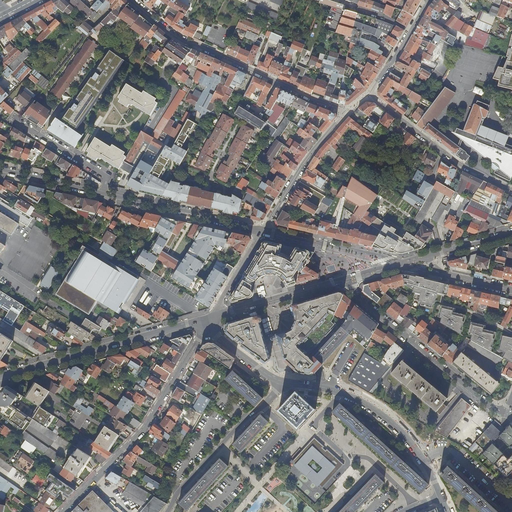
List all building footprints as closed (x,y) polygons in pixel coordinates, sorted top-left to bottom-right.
[(90,16),(95,11),(91,8),(90,10),(85,6),(83,0),(71,0),(68,4),(64,0),(53,0),(52,1),(54,3),(56,6),(59,9),(67,16),(76,7),(89,18),(90,16)] [(89,34),(98,41),(116,22),(116,21),(119,16),(121,12),(118,9),(117,8),(119,5),(120,6),(121,5),(125,8),(128,4),(128,3),(124,0),(116,0),(114,2),(112,5),(110,8),(114,10),(105,20),(97,27),(89,34)] [(92,7),(97,11),(100,8),(103,3),(99,0),(97,0),(97,1),(98,1),(92,7)] [(109,3),(112,5),(114,2),(116,0),(106,0),(103,3),(100,8),(103,11),(109,3)] [(158,0),(159,1),(160,0),(162,1),(168,5),(171,0),(146,0),(144,4),(151,9),(152,8),(153,8),(153,7),(156,0),(158,0)] [(171,0),(168,5),(179,12),(175,19),(170,16),(169,15),(168,15),(164,20),(171,25),(174,21),(179,23),(181,20),(184,15),(185,16),(187,12),(190,8),(185,5),(177,0),(171,0)] [(224,0),(214,23),(235,32),(237,27),(241,19),(245,8),(248,2),(248,0),(224,0)] [(327,0),(313,0),(313,1),(318,3),(345,11),(345,10),(348,11),(349,7),(327,0)] [(358,5),(371,10),(372,8),(380,11),(384,14),(384,13),(386,7),(378,4),(367,0),(346,0),(358,4),(358,5)] [(407,0),(402,10),(402,11),(412,16),(415,11),(421,1),(418,0),(407,0)] [(445,11),(448,12),(451,8),(449,7),(442,3),(442,2),(439,0),(434,0),(434,1),(429,7),(438,14),(444,7),(447,9),(445,11)] [(466,0),(465,0),(450,0),(449,2),(451,3),(449,7),(451,8),(456,12),(466,0)] [(55,12),(59,9),(56,6),(54,3),(52,1),(51,1),(43,5),(49,14),(54,11),(55,12)] [(279,15),(248,2),(245,8),(266,17),(276,21),(279,15)] [(119,16),(127,23),(135,13),(134,12),(135,10),(128,4),(125,8),(121,12),(119,16)] [(49,14),(43,5),(38,8),(34,10),(37,16),(40,20),(37,24),(39,27),(40,26),(45,32),(48,28),(52,32),(60,24),(56,20),(55,20),(52,17),(50,15),(49,14)] [(179,12),(168,5),(167,7),(173,11),(170,16),(175,19),(179,12)] [(391,17),(394,8),(387,5),(386,7),(384,13),(391,17)] [(509,8),(506,7),(505,6),(501,5),(500,10),(497,17),(504,19),(509,8)] [(102,17),(105,20),(114,10),(110,8),(110,7),(102,17)] [(445,39),(448,32),(443,29),(444,29),(434,23),(429,21),(431,18),(434,19),(438,14),(429,7),(419,25),(441,37),(445,39)] [(456,12),(451,8),(448,12),(453,15),(453,16),(461,21),(464,17),(456,12)] [(500,10),(497,9),(496,10),(491,8),(489,14),(496,16),(497,17),(500,10)] [(37,24),(40,20),(37,16),(34,10),(21,17),(25,22),(29,20),(31,22),(32,22),(33,22),(35,22),(37,24)] [(371,50),(381,55),(383,53),(378,50),(380,47),(374,43),(361,38),(363,31),(372,34),(379,38),(382,33),(389,37),(391,38),(393,35),(391,34),(396,26),(395,27),(383,22),(348,11),(345,10),(345,11),(335,34),(347,37),(351,38),(351,41),(350,43),(359,46),(360,46),(371,50)] [(399,16),(396,21),(406,27),(412,16),(402,11),(399,16)] [(488,34),(496,16),(489,14),(481,11),(474,28),(488,34)] [(128,26),(135,31),(137,29),(142,24),(145,20),(135,13),(127,23),(129,25),(128,26)] [(453,16),(445,25),(450,27),(451,27),(461,33),(464,35),(468,37),(470,34),(472,35),(474,36),(469,46),(483,50),(486,41),(489,34),(488,34),(474,28),(473,28),(465,24),(461,21),(453,16)] [(24,26),(28,30),(31,27),(28,24),(26,26),(25,25),(27,23),(25,22),(21,17),(11,23),(14,27),(18,33),(24,26)] [(89,20),(88,19),(81,27),(89,34),(97,27),(95,26),(92,29),(90,27),(86,24),(87,23),(89,20)] [(244,30),(241,38),(244,39),(245,37),(248,31),(258,36),(262,26),(260,25),(260,26),(241,19),(237,27),(244,30)] [(137,29),(135,31),(145,39),(145,38),(147,36),(153,28),(155,25),(149,20),(147,22),(145,20),(142,24),(137,29)] [(184,21),(181,20),(179,23),(174,21),(171,25),(172,26),(182,32),(184,28),(185,27),(185,26),(183,24),(184,23),(183,22),(184,21)] [(10,41),(18,33),(14,27),(11,23),(10,23),(3,27),(6,32),(7,33),(8,35),(10,41)] [(189,29),(185,27),(184,28),(182,32),(198,40),(200,36),(195,34),(196,32),(199,33),(201,29),(199,28),(198,28),(191,24),(189,29)] [(74,29),(76,31),(86,39),(89,34),(81,27),(78,25),(74,29)] [(147,36),(151,39),(159,29),(156,27),(155,25),(153,28),(147,36)] [(441,37),(419,25),(413,35),(415,37),(422,39),(436,46),(441,39),(444,41),(445,39),(441,37)] [(391,38),(397,42),(402,35),(404,31),(396,26),(391,34),(393,35),(391,38)] [(36,40),(40,44),(52,32),(48,28),(45,32),(42,34),(36,40)] [(32,75),(39,82),(46,88),(49,84),(38,74),(76,31),(74,29),(74,30),(72,32),(34,75),(32,73),(30,74),(32,75)] [(162,43),(166,46),(167,45),(170,41),(163,36),(165,34),(159,29),(151,39),(154,41),(155,38),(158,40),(160,38),(161,39),(163,41),(162,43)] [(245,37),(255,42),(256,40),(258,36),(248,31),(245,37)] [(445,39),(444,41),(452,46),(454,42),(457,37),(448,32),(445,39)] [(464,35),(461,33),(457,37),(454,42),(462,44),(467,39),(463,37),(464,35)] [(273,35),(271,34),(268,40),(279,44),(281,39),(281,38),(273,35)] [(472,35),(470,34),(468,37),(467,39),(462,44),(465,45),(469,46),(474,36),(472,35)] [(494,36),(489,34),(486,41),(483,50),(491,52),(493,48),(490,47),(494,36)] [(413,35),(404,51),(411,54),(418,58),(423,61),(424,58),(429,61),(432,57),(430,56),(436,46),(422,39),(415,37),(413,35)] [(511,35),(511,36),(506,56),(508,57),(503,67),(503,68),(497,67),(492,79),(499,80),(498,81),(500,82),(499,87),(511,89),(511,35)] [(385,39),(384,41),(394,47),(397,42),(391,38),(389,37),(387,40),(385,39)] [(162,52),(168,56),(176,41),(172,39),(170,42),(170,41),(167,45),(163,50),(162,52)] [(51,93),(61,99),(62,97),(62,96),(64,95),(67,91),(66,90),(68,89),(71,85),(70,84),(72,83),(75,79),(75,78),(76,78),(79,73),(79,72),(81,71),(83,67),(83,66),(84,66),(87,62),(87,60),(89,60),(91,56),(91,54),(93,54),(96,50),(95,48),(97,48),(98,46),(101,47),(102,46),(94,41),(93,42),(90,40),(88,43),(87,42),(83,48),(83,49),(79,55),(78,54),(74,60),(75,61),(71,66),(70,66),(66,72),(67,72),(63,78),(62,78),(58,84),(55,90),(54,89),(51,93)] [(146,50),(149,45),(148,44),(145,41),(144,40),(143,40),(140,45),(144,49),(143,50),(145,51),(146,50)] [(253,63),(262,42),(256,40),(255,42),(251,51),(246,63),(253,66),(254,66),(253,66),(254,64),(253,63)] [(181,53),(187,47),(176,41),(168,56),(175,61),(181,53)] [(290,48),(294,50),(301,52),(302,48),(304,45),(301,44),(293,41),(290,48)] [(6,49),(5,50),(7,52),(8,55),(5,58),(10,64),(12,62),(12,63),(13,62),(12,62),(15,58),(16,59),(16,58),(18,55),(19,56),(19,55),(22,52),(12,43),(6,49)] [(240,47),(230,43),(225,53),(235,58),(240,47)] [(357,50),(359,46),(350,43),(347,57),(352,60),(353,59),(357,50)] [(282,45),(279,44),(276,52),(267,73),(278,78),(283,66),(279,64),(280,62),(276,60),(280,50),(282,51),(283,49),(281,48),(282,45)] [(153,50),(152,52),(156,55),(159,51),(161,53),(162,52),(163,50),(161,48),(160,49),(156,45),(155,46),(154,45),(151,49),(153,50)] [(359,46),(357,50),(368,55),(367,57),(373,60),(372,61),(375,62),(376,63),(374,66),(373,65),(373,66),(380,70),(387,59),(381,55),(371,50),(360,46),(359,46)] [(169,74),(172,75),(178,68),(179,68),(179,67),(184,60),(186,57),(192,49),(190,48),(187,47),(181,53),(175,61),(173,64),(174,65),(170,71),(169,74)] [(241,47),(240,47),(235,58),(246,63),(251,51),(250,51),(249,52),(240,48),(241,47)] [(299,56),(310,60),(312,56),(313,53),(302,48),(301,52),(299,56)] [(26,49),(22,53),(23,53),(11,65),(10,64),(7,67),(8,68),(13,72),(29,56),(31,53),(26,49)] [(191,58),(193,58),(197,51),(192,49),(186,57),(184,60),(179,67),(184,69),(185,70),(191,61),(190,60),(191,58)] [(373,65),(375,62),(372,61),(373,60),(367,57),(368,55),(357,50),(353,59),(361,63),(361,62),(362,61),(364,61),(365,62),(367,62),(368,62),(373,65)] [(74,131),(123,60),(110,51),(100,66),(95,63),(93,66),(102,72),(100,75),(99,74),(96,79),(95,78),(81,99),(76,96),(74,99),(77,101),(72,108),(71,108),(62,121),(61,120),(57,125),(60,127),(58,130),(55,128),(53,132),(55,135),(75,148),(84,134),(81,132),(79,134),(74,131)] [(161,53),(159,51),(156,55),(152,52),(149,57),(146,62),(152,66),(155,62),(155,61),(161,53)] [(193,58),(197,60),(198,59),(201,53),(199,53),(197,51),(193,58)] [(264,63),(260,62),(257,68),(267,73),(276,52),(273,51),(271,56),(267,54),(264,63)] [(419,67),(421,65),(416,62),(409,58),(410,56),(411,54),(404,51),(403,53),(397,62),(416,72),(420,74),(421,75),(427,78),(428,79),(431,74),(419,67)] [(201,60),(200,62),(206,65),(207,63),(211,65),(214,59),(214,58),(201,53),(198,59),(200,60),(201,60)] [(289,69),(289,68),(287,67),(288,65),(292,55),(288,53),(286,59),(284,62),(283,66),(278,78),(289,83),(292,74),(288,72),(289,69)] [(310,64),(319,68),(325,55),(320,53),(318,59),(312,56),(310,60),(309,61),(306,69),(308,70),(310,64)] [(326,56),(320,72),(331,75),(336,59),(337,55),(329,53),(328,56),(326,56)] [(37,64),(29,56),(13,72),(11,74),(17,80),(20,83),(29,73),(37,64)] [(310,60),(299,56),(297,62),(295,67),(301,70),(297,78),(302,80),(304,76),(306,69),(309,61),(310,60)] [(343,61),(336,59),(331,75),(328,84),(325,96),(324,99),(337,103),(338,97),(334,96),(335,94),(333,94),(338,75),(343,77),(343,76),(345,66),(347,57),(344,56),(343,61)] [(360,66),(361,67),(362,65),(360,64),(352,60),(347,57),(345,66),(350,68),(351,63),(352,64),(358,66),(359,67),(360,66)] [(3,60),(2,60),(3,62),(7,67),(10,64),(5,58),(3,60)] [(218,68),(223,71),(226,64),(220,61),(214,59),(211,65),(210,67),(214,69),(217,71),(218,68)] [(210,67),(206,65),(200,62),(199,61),(197,60),(194,66),(209,73),(212,74),(214,69),(210,67)] [(368,62),(365,67),(366,67),(377,74),(380,70),(373,66),(373,65),(368,62)] [(406,88),(416,72),(397,62),(396,64),(395,66),(406,73),(402,80),(390,73),(387,78),(406,88)] [(223,86),(219,84),(213,95),(206,108),(210,112),(216,107),(222,101),(221,101),(238,70),(226,64),(223,71),(227,72),(226,74),(229,75),(227,80),(224,86),(223,86)] [(349,73),(352,69),(351,69),(350,68),(345,66),(343,76),(343,77),(348,78),(350,74),(349,73)] [(172,75),(179,80),(183,72),(182,71),(184,69),(179,67),(179,68),(178,68),(172,75)] [(301,70),(295,67),(293,72),(292,74),(289,83),(299,88),(302,80),(297,78),(301,70)] [(366,67),(365,69),(362,73),(362,74),(362,75),(367,78),(368,76),(374,79),(377,74),(366,67)] [(3,73),(7,78),(11,74),(13,72),(8,68),(3,73)] [(204,91),(213,95),(219,84),(221,77),(223,71),(218,68),(217,71),(214,69),(212,74),(211,77),(206,86),(205,89),(204,91)] [(349,73),(350,74),(355,78),(356,79),(357,80),(359,78),(361,74),(362,75),(362,74),(362,73),(358,71),(354,70),(352,69),(349,73)] [(241,86),(247,74),(244,73),(239,70),(238,70),(221,101),(222,101),(226,103),(235,85),(238,87),(239,85),(241,86)] [(198,82),(204,73),(199,71),(194,80),(198,82)] [(221,77),(227,80),(229,75),(226,74),(227,72),(223,71),(221,77)] [(179,80),(184,83),(186,78),(188,75),(184,72),(183,72),(179,80)] [(211,77),(207,75),(204,73),(198,82),(199,82),(206,86),(211,77)] [(361,74),(359,78),(361,79),(359,82),(367,89),(374,79),(368,76),(367,78),(362,75),(361,74)] [(39,82),(32,75),(29,78),(36,85),(39,82)] [(334,96),(338,97),(343,77),(338,75),(333,94),(335,94),(334,96)] [(316,81),(304,76),(302,80),(299,88),(311,94),(312,91),(316,81)] [(344,90),(343,83),(343,77),(343,76),(343,77),(338,97),(337,103),(344,105),(346,97),(344,90)] [(224,86),(227,80),(221,77),(219,84),(223,86),(224,86)] [(256,88),(262,91),(267,83),(264,82),(253,77),(244,96),(256,102),(259,97),(254,94),(253,94),(256,89),(256,88)] [(354,80),(352,80),(348,78),(343,77),(343,83),(344,90),(352,94),(353,93),(356,90),(350,84),(354,80)] [(192,81),(186,78),(184,83),(189,86),(192,81)] [(353,93),(352,94),(348,98),(346,97),(344,105),(348,104),(367,89),(359,82),(357,80),(356,79),(355,78),(352,80),(354,80),(350,84),(356,90),(353,93)] [(396,91),(417,103),(418,102),(419,102),(422,98),(410,91),(409,90),(406,88),(387,78),(377,92),(378,96),(383,99),(382,100),(391,106),(394,102),(406,111),(408,108),(392,97),(391,96),(393,91),(395,93),(396,91)] [(328,84),(317,80),(316,81),(312,91),(325,96),(328,84)] [(46,88),(39,82),(36,85),(43,91),(46,88)] [(262,91),(259,97),(256,102),(257,103),(256,105),(260,107),(261,105),(272,86),(269,84),(267,83),(262,91)] [(118,98),(120,100),(129,86),(126,85),(118,98)] [(483,87),(477,85),(474,90),(480,93),(483,87)] [(132,105),(150,116),(152,113),(157,104),(155,102),(156,102),(156,103),(157,101),(156,100),(157,100),(143,92),(142,94),(129,86),(120,100),(119,103),(127,108),(129,105),(131,106),(132,105)] [(9,95),(0,87),(0,102),(2,103),(9,95)] [(486,96),(489,90),(483,87),(480,93),(486,96)] [(256,88),(256,89),(257,89),(254,94),(259,97),(262,91),(256,88)] [(272,109),(282,90),(277,88),(265,108),(268,110),(266,113),(270,116),(274,110),(272,109)] [(455,93),(445,88),(440,95),(433,104),(430,108),(426,113),(418,124),(417,125),(419,128),(422,130),(424,132),(429,136),(438,142),(453,154),(461,160),(462,159),(465,161),(469,156),(468,155),(468,154),(461,149),(459,147),(429,124),(434,117),(435,118),(437,118),(437,117),(455,93)] [(184,92),(180,89),(175,98),(181,101),(186,93),(184,92)] [(286,104),(291,107),(291,106),(296,97),(292,95),(284,92),(282,90),(272,109),(274,110),(270,116),(268,120),(274,124),(284,109),(284,108),(282,107),(277,105),(280,101),(281,102),(281,103),(282,104),(283,102),(284,103),(286,104)] [(352,94),(344,90),(346,97),(348,98),(352,94)] [(33,99),(23,91),(16,98),(27,107),(27,106),(32,99),(33,99)] [(207,115),(208,113),(210,112),(206,108),(213,95),(204,91),(203,91),(200,97),(199,98),(196,104),(195,106),(194,108),(207,115)] [(199,98),(193,95),(189,93),(185,100),(189,102),(195,106),(196,104),(199,98)] [(291,106),(298,109),(303,100),(299,99),(296,97),(291,106)] [(154,138),(157,140),(162,132),(170,119),(172,115),(181,101),(175,98),(151,137),(154,138)] [(419,102),(430,108),(433,104),(422,98),(419,102)] [(34,103),(35,101),(32,99),(27,106),(30,108),(34,103)] [(511,146),(501,141),(504,134),(482,125),(486,116),(487,116),(488,112),(489,109),(488,109),(490,104),(478,99),(477,102),(476,102),(465,130),(465,131),(466,132),(463,140),(464,141),(465,142),(466,144),(467,145),(469,146),(471,147),(491,162),(491,168),(494,170),(494,173),(510,181),(511,176),(511,146)] [(298,109),(304,112),(305,111),(309,103),(307,102),(305,101),(303,100),(298,109)] [(14,110),(4,102),(1,105),(4,107),(3,108),(6,110),(8,112),(11,114),(14,110)] [(30,108),(26,113),(30,116),(44,126),(50,117),(47,116),(51,111),(38,102),(36,105),(34,103),(30,108)] [(376,110),(382,115),(384,113),(384,111),(374,103),(366,102),(362,105),(358,109),(365,114),(370,117),(372,115),(370,114),(373,110),(374,112),(376,110)] [(394,102),(391,106),(399,112),(403,115),(406,111),(394,102)] [(310,117),(307,122),(309,123),(320,108),(316,106),(314,105),(309,103),(305,111),(310,113),(309,116),(310,117)] [(245,108),(239,105),(238,107),(266,123),(267,122),(261,118),(262,116),(259,114),(258,116),(248,110),(249,108),(246,106),(245,108)] [(298,109),(291,106),(291,107),(285,117),(288,119),(289,119),(292,121),(298,109)] [(266,123),(238,107),(234,114),(237,116),(240,118),(242,119),(245,121),(261,131),(266,123)] [(415,121),(418,124),(426,113),(418,107),(412,116),(415,119),(414,120),(415,120),(415,121)] [(318,130),(323,133),(324,132),(336,117),(335,114),(327,110),(320,108),(309,123),(314,126),(315,124),(314,123),(318,116),(324,118),(323,119),(325,121),(318,130)] [(376,110),(374,112),(373,113),(372,115),(370,117),(373,119),(378,121),(379,119),(382,115),(376,110)] [(394,119),(384,111),(384,113),(382,115),(379,119),(378,121),(379,122),(400,137),(404,129),(399,125),(395,130),(389,126),(394,119)] [(234,120),(224,114),(210,140),(209,139),(201,152),(202,153),(195,166),(204,171),(205,167),(207,168),(208,169),(212,162),(211,161),(212,158),(214,155),(213,154),(212,153),(215,147),(216,148),(218,149),(220,145),(221,142),(222,143),(226,136),(225,135),(228,129),(229,130),(233,123),(232,123),(234,120)] [(278,141),(290,121),(288,120),(288,119),(285,117),(278,127),(271,137),(277,140),(278,141)] [(354,131),(362,136),(367,131),(358,124),(349,117),(336,132),(341,136),(345,132),(348,128),(348,130),(352,133),(354,131)] [(49,129),(53,132),(55,128),(58,130),(60,127),(57,125),(61,120),(57,118),(49,129)] [(194,118),(192,122),(200,127),(202,122),(194,118)] [(306,128),(309,123),(307,122),(304,119),(302,118),(299,123),(306,128)] [(373,132),(379,123),(373,120),(369,118),(364,126),(373,132)] [(162,132),(177,140),(184,127),(178,124),(175,130),(172,128),(175,122),(170,119),(162,132)] [(192,122),(187,120),(187,122),(199,128),(200,127),(192,122)] [(269,136),(271,137),(278,127),(274,124),(268,120),(267,122),(266,123),(261,131),(269,136)] [(171,149),(185,156),(196,136),(199,128),(187,122),(185,124),(184,127),(177,140),(171,149)] [(312,136),(317,129),(314,126),(309,123),(306,128),(299,123),(297,126),(300,128),(312,136)] [(218,179),(226,183),(233,170),(234,170),(241,157),(240,157),(254,131),(245,126),(243,129),(242,128),(238,135),(239,135),(236,141),(235,141),(231,148),(232,148),(230,151),(228,155),(230,156),(231,156),(227,162),(226,162),(225,161),(223,164),(221,167),(220,167),(217,173),(219,175),(220,175),(218,179)] [(17,138),(25,142),(27,136),(14,128),(11,134),(14,136),(14,138),(16,139),(17,138)] [(304,139),(300,145),(308,151),(309,150),(317,140),(315,139),(314,138),(312,136),(300,128),(297,133),(304,139)] [(349,141),(348,143),(350,145),(351,144),(352,145),(351,146),(353,148),(362,136),(354,131),(352,133),(348,130),(348,128),(345,132),(341,136),(344,139),(346,137),(349,141)] [(463,140),(466,132),(457,128),(455,134),(462,140),(463,140)] [(415,138),(404,129),(400,137),(392,147),(402,155),(415,138)] [(120,168),(133,175),(138,167),(140,162),(141,161),(147,149),(151,144),(152,141),(154,138),(151,137),(141,130),(126,157),(122,164),(120,168)] [(376,137),(367,131),(362,136),(369,142),(371,143),(374,138),(375,139),(376,137)] [(336,150),(338,148),(335,145),(337,142),(338,142),(339,141),(338,140),(341,136),(336,132),(333,136),(326,142),(331,146),(336,150)] [(344,141),(345,140),(344,139),(341,136),(338,140),(339,141),(338,142),(339,143),(340,145),(338,148),(336,150),(337,151),(340,153),(345,147),(347,145),(344,141)] [(362,136),(353,148),(354,149),(358,153),(364,143),(367,145),(369,142),(362,136)] [(87,151),(87,152),(89,148),(96,138),(95,138),(87,151)] [(101,158),(119,169),(120,168),(122,164),(126,157),(123,155),(124,155),(125,154),(125,153),(112,145),(110,147),(96,138),(89,148),(87,152),(89,153),(88,156),(96,161),(98,158),(100,160),(101,158)] [(157,155),(163,144),(159,141),(159,142),(157,140),(154,138),(152,141),(151,144),(147,149),(157,155)] [(289,139),(285,146),(286,147),(288,148),(289,150),(295,142),(291,139),(290,140),(289,139)] [(264,152),(260,159),(269,165),(272,168),(287,178),(292,169),(289,167),(289,166),(281,157),(280,155),(277,152),(282,144),(278,141),(277,140),(269,151),(267,154),(264,152)] [(347,145),(345,147),(352,153),(354,149),(353,148),(351,146),(350,145),(348,143),(345,140),(344,141),(347,145)] [(45,147),(38,143),(36,141),(32,151),(28,159),(33,161),(39,152),(41,153),(44,149),(45,147)] [(284,155),(281,157),(289,166),(289,167),(292,169),(294,170),(308,151),(300,145),(295,142),(289,150),(294,154),(293,156),(295,157),(290,162),(284,155)] [(325,153),(331,146),(326,142),(320,150),(315,156),(320,160),(325,153)] [(20,158),(21,154),(23,149),(25,144),(23,143),(21,149),(16,147),(15,151),(12,150),(10,155),(16,157),(19,159),(20,158)] [(277,152),(280,155),(282,153),(286,147),(285,146),(282,144),(277,152)] [(140,190),(162,198),(163,197),(171,181),(185,156),(171,149),(166,146),(153,168),(140,190)] [(52,162),(57,154),(45,147),(44,149),(46,150),(43,156),(52,162)] [(25,150),(23,149),(21,154),(23,155),(22,158),(28,160),(28,159),(32,151),(30,150),(26,149),(25,150)] [(430,153),(428,156),(426,155),(424,159),(426,160),(426,161),(425,162),(433,166),(438,157),(436,157),(430,153)] [(72,166),(73,165),(61,157),(60,156),(55,164),(66,171),(67,171),(68,172),(71,166),(72,166)] [(314,169),(320,160),(315,156),(310,164),(307,170),(325,181),(329,183),(340,190),(342,188),(327,178),(328,178),(314,169)] [(337,172),(345,161),(340,157),(339,157),(331,168),(337,172)] [(127,185),(139,193),(140,190),(153,168),(141,161),(140,162),(138,167),(133,175),(127,185)] [(352,164),(362,171),(363,168),(354,161),(352,164)] [(440,173),(447,176),(450,168),(442,162),(437,172),(437,173),(439,175),(440,173)] [(73,165),(67,176),(73,177),(77,178),(82,171),(73,165)] [(452,181),(457,169),(451,165),(450,168),(447,176),(444,186),(448,189),(451,181),(452,181)] [(266,182),(265,183),(279,192),(280,190),(287,178),(272,168),(272,169),(270,171),(275,175),(276,173),(279,174),(278,176),(273,182),(269,180),(267,183),(266,182)] [(264,179),(248,169),(246,171),(263,182),(264,179)] [(326,189),(337,196),(340,190),(329,183),(325,181),(307,170),(302,178),(325,191),(326,189)] [(411,196),(423,174),(417,170),(402,198),(419,210),(436,181),(432,179),(429,183),(428,182),(418,201),(411,196)] [(474,195),(476,193),(480,187),(483,182),(462,172),(455,193),(457,194),(464,197),(470,201),(471,200),(474,195)] [(88,175),(85,180),(94,182),(101,184),(102,183),(88,175)] [(340,190),(337,196),(336,197),(341,198),(344,199),(358,207),(353,215),(357,217),(361,220),(364,214),(367,211),(376,196),(351,177),(346,188),(343,187),(342,188),(340,190)] [(243,179),(240,184),(247,188),(250,182),(243,179)] [(5,185),(4,186),(7,188),(14,193),(18,188),(13,185),(14,182),(6,180),(5,185)] [(171,181),(163,197),(172,199),(171,200),(180,202),(180,201),(223,210),(223,212),(233,214),(233,212),(239,213),(242,201),(233,195),(232,198),(225,196),(224,197),(221,197),(221,195),(222,195),(214,193),(214,194),(201,191),(201,192),(198,191),(198,189),(183,185),(183,186),(179,186),(179,187),(175,186),(176,184),(174,184),(171,181)] [(432,220),(437,223),(445,209),(448,203),(450,200),(451,198),(454,192),(448,189),(444,186),(436,181),(419,210),(413,217),(421,224),(426,215),(425,215),(439,191),(446,195),(440,205),(432,220)] [(480,187),(476,193),(483,196),(490,199),(495,201),(500,189),(491,184),(483,181),(483,182),(480,187)] [(259,187),(276,198),(276,197),(279,192),(265,183),(264,183),(263,182),(259,187)] [(324,196),(300,182),(288,202),(296,206),(314,215),(318,208),(317,208),(324,196)] [(239,183),(237,186),(252,196),(254,192),(247,188),(240,184),(239,183)] [(237,186),(233,194),(233,195),(242,201),(246,203),(251,206),(255,208),(266,214),(270,207),(258,199),(252,196),(237,186)] [(45,194),(44,194),(43,193),(44,189),(32,187),(29,192),(27,191),(23,198),(36,206),(42,197),(43,198),(44,198),(45,198),(45,197),(46,197),(46,196),(46,195),(45,194)] [(495,201),(498,202),(501,203),(505,191),(500,189),(495,201)] [(101,206),(103,203),(56,192),(53,198),(94,223),(97,219),(94,218),(97,212),(101,206)] [(495,201),(490,199),(483,196),(476,193),(474,195),(471,200),(476,202),(491,209),(494,204),(495,201)] [(28,227),(31,222),(33,218),(31,216),(27,213),(0,196),(0,250),(1,251),(4,247),(0,244),(0,227),(12,235),(19,223),(14,220),(15,219),(28,227)] [(260,196),(258,199),(270,207),(273,202),(266,198),(265,199),(260,196)] [(322,202),(330,207),(334,201),(326,196),(322,202)] [(456,216),(461,218),(463,213),(463,212),(470,201),(464,197),(456,216)] [(344,199),(341,198),(334,225),(338,225),(344,199)] [(476,202),(471,200),(470,201),(463,212),(474,217),(483,221),(486,223),(488,217),(489,213),(491,210),(491,209),(476,202)] [(24,204),(20,201),(16,206),(27,213),(31,206),(25,202),(24,204)] [(491,210),(497,213),(499,206),(497,205),(494,204),(491,209),(491,210)] [(27,213),(31,216),(35,209),(35,208),(32,206),(31,206),(27,213)] [(107,209),(101,206),(97,212),(99,213),(98,214),(102,216),(103,215),(110,219),(113,213),(111,212),(113,210),(108,207),(107,209)] [(253,213),(252,219),(255,220),(260,221),(263,219),(266,214),(255,208),(254,211),(254,213),(253,213)] [(48,227),(49,225),(49,224),(51,226),(52,224),(50,223),(51,222),(47,219),(49,217),(47,216),(47,217),(43,215),(40,213),(35,209),(31,216),(33,218),(37,220),(38,217),(39,218),(38,220),(48,227)] [(291,215),(287,213),(285,212),(286,210),(284,209),(277,221),(278,225),(288,227),(290,221),(290,219),(291,216),(291,215)] [(127,223),(128,224),(130,221),(133,215),(129,213),(128,214),(123,211),(119,217),(123,219),(127,222),(127,223)] [(367,216),(369,213),(367,211),(364,214),(361,220),(357,217),(353,225),(350,231),(347,241),(359,244),(362,233),(358,232),(358,231),(357,230),(362,221),(369,226),(370,225),(377,218),(374,216),(371,219),(367,216)] [(149,229),(155,231),(163,217),(146,213),(144,218),(139,225),(149,228),(149,229)] [(496,216),(489,213),(488,217),(500,222),(503,226),(511,222),(508,221),(496,216)] [(130,221),(132,222),(139,226),(139,225),(144,218),(138,215),(137,216),(134,214),(133,215),(130,221)] [(353,215),(352,217),(351,218),(348,224),(353,225),(357,217),(353,215)] [(449,215),(447,220),(446,222),(444,226),(455,231),(456,227),(457,225),(459,222),(454,220),(456,218),(449,215)] [(185,222),(163,217),(155,231),(154,231),(160,234),(150,252),(144,249),(135,261),(150,271),(157,260),(162,263),(162,264),(169,268),(170,267),(176,272),(182,263),(161,251),(164,246),(170,249),(185,222)] [(324,222),(324,219),(323,219),(321,218),(319,228),(317,234),(336,239),(338,229),(335,228),(334,229),(330,228),(331,224),(331,223),(324,222)] [(369,235),(362,233),(359,244),(372,247),(385,223),(377,218),(370,225),(374,227),(369,235)] [(292,221),(290,221),(288,227),(298,229),(299,223),(295,222),(296,221),(296,220),(293,220),(292,221)] [(358,232),(362,233),(369,226),(362,221),(357,230),(358,231),(358,232)] [(480,227),(478,233),(487,230),(496,227),(486,223),(483,221),(482,224),(480,227)] [(302,224),(299,223),(298,229),(308,232),(309,225),(305,225),(306,223),(305,223),(303,222),(303,223),(302,224)] [(385,223),(372,247),(398,254),(405,254),(420,249),(424,244),(415,238),(406,232),(402,238),(394,233),(396,229),(385,223)] [(480,227),(471,223),(467,231),(471,233),(474,234),(474,232),(476,233),(478,233),(480,227)] [(54,229),(64,236),(65,234),(68,230),(58,224),(54,229)] [(194,224),(191,229),(190,231),(187,236),(191,238),(190,240),(192,240),(192,239),(200,226),(194,224)] [(345,225),(342,225),(339,224),(339,226),(338,229),(336,239),(347,241),(350,231),(344,229),(345,225)] [(313,226),(309,225),(308,232),(317,234),(319,228),(316,227),(316,226),(316,225),(314,225),(313,225),(313,226)] [(228,277),(214,268),(206,281),(196,275),(198,272),(199,273),(215,247),(223,251),(232,234),(200,227),(200,226),(192,239),(196,241),(182,263),(176,272),(172,279),(181,285),(181,283),(184,285),(183,286),(192,292),(193,291),(198,294),(195,299),(210,308),(228,277)] [(423,226),(415,238),(424,244),(426,245),(432,237),(430,236),(432,232),(423,226)] [(463,231),(456,227),(455,231),(450,240),(460,238),(463,231)] [(108,231),(102,240),(104,242),(111,246),(117,237),(115,236),(116,235),(115,234),(114,235),(111,233),(108,231)] [(242,255),(250,241),(249,237),(232,233),(232,234),(223,251),(222,252),(225,254),(228,249),(229,244),(232,245),(232,246),(236,248),(235,249),(233,249),(232,250),(235,251),(242,255)] [(111,246),(104,242),(103,244),(99,251),(112,259),(118,250),(111,246)] [(231,297),(234,301),(250,296),(251,295),(252,294),(252,293),(252,292),(253,292),(253,289),(254,286),(254,285),(257,281),(259,278),(262,276),(264,275),(267,275),(270,274),(273,275),(273,272),(274,273),(280,275),(280,276),(279,278),(281,279),(282,281),(284,282),(285,285),(285,287),(296,284),(296,282),(296,281),(305,266),(314,253),(268,242),(267,245),(266,245),(265,245),(264,245),(261,251),(259,250),(259,252),(258,255),(257,254),(246,273),(247,273),(245,276),(244,275),(239,284),(240,285),(239,287),(238,287),(231,297)] [(56,294),(89,315),(98,301),(116,312),(138,276),(119,265),(118,267),(83,246),(56,294)] [(507,257),(508,252),(503,252),(502,257),(496,256),(495,261),(505,263),(506,263),(506,261),(507,257)] [(469,262),(468,264),(473,266),(476,254),(471,256),(470,260),(469,262)] [(474,266),(481,268),(483,258),(477,256),(474,266)] [(467,261),(466,257),(456,260),(454,260),(448,262),(449,265),(467,270),(468,264),(469,262),(467,261)] [(490,260),(483,258),(481,268),(487,270),(490,260)] [(511,263),(511,269),(505,267),(505,268),(503,278),(511,280),(511,263)] [(224,269),(218,266),(216,264),(214,268),(228,277),(234,268),(228,264),(224,269)] [(40,284),(49,289),(60,271),(52,266),(40,284)] [(318,274),(305,266),(296,281),(296,282),(296,284),(308,280),(317,278),(318,274)] [(505,268),(500,267),(500,268),(498,268),(498,269),(493,268),(492,276),(503,278),(505,268)] [(392,289),(405,285),(402,275),(379,282),(383,284),(389,287),(392,289)] [(405,275),(402,275),(405,285),(413,291),(412,292),(415,293),(414,299),(418,300),(418,302),(421,303),(420,306),(432,308),(433,303),(434,304),(437,293),(447,295),(449,285),(405,275)] [(381,299),(378,296),(376,295),(377,294),(374,292),(372,291),(376,290),(376,289),(381,287),(382,290),(382,291),(381,292),(384,295),(385,293),(389,287),(383,284),(379,282),(373,283),(364,286),(363,291),(377,303),(381,299)] [(454,295),(460,297),(462,288),(449,285),(447,295),(449,296),(450,297),(451,294),(454,294),(454,295)] [(378,296),(381,299),(382,297),(384,295),(381,292),(382,291),(382,290),(381,287),(376,289),(376,290),(372,291),(374,292),(377,294),(379,295),(378,296)] [(465,300),(469,301),(470,298),(471,290),(462,288),(460,297),(459,299),(463,300),(462,301),(465,302),(465,300)] [(33,311),(0,290),(0,305),(0,306),(0,305),(0,306),(2,308),(3,307),(7,310),(7,311),(9,313),(9,312),(10,313),(7,318),(6,317),(4,320),(4,321),(20,331),(27,321),(27,320),(30,317),(30,315),(33,311)] [(472,307),(471,309),(475,311),(477,312),(479,303),(481,293),(471,290),(470,298),(471,298),(471,297),(472,297),(472,299),(474,299),(473,302),(475,302),(474,307),(472,307)] [(335,315),(344,295),(342,294),(338,293),(304,303),(298,305),(298,304),(292,306),(294,312),(295,312),(295,321),(292,331),(287,333),(277,335),(277,336),(278,339),(279,345),(280,345),(285,361),(299,374),(305,375),(310,369),(306,364),(291,351),(297,344),(298,345),(324,317),(325,314),(333,317),(335,315)] [(393,299),(385,293),(384,295),(382,297),(381,299),(377,303),(385,309),(393,299)] [(481,308),(479,313),(486,317),(488,308),(491,295),(481,293),(479,303),(480,304),(480,307),(481,308)] [(396,299),(405,306),(406,304),(409,298),(406,296),(401,294),(396,299)] [(335,315),(343,318),(350,301),(344,295),(335,315)] [(488,308),(499,310),(499,303),(501,297),(491,295),(488,308)] [(341,323),(343,324),(355,305),(350,301),(343,318),(341,323)] [(398,304),(394,301),(387,311),(397,319),(399,315),(400,313),(402,311),(397,306),(398,305),(398,304)] [(406,317),(411,307),(406,304),(405,306),(402,311),(400,313),(404,316),(406,317)] [(379,324),(355,305),(343,324),(339,330),(347,338),(349,335),(367,349),(369,346),(372,341),(370,339),(371,337),(376,329),(379,324)] [(454,308),(441,305),(439,312),(440,313),(439,317),(441,318),(440,323),(444,325),(447,327),(461,335),(462,330),(460,330),(462,326),(463,326),(464,322),(463,321),(464,315),(453,312),(454,308)] [(40,308),(37,313),(52,323),(56,326),(66,332),(75,337),(82,342),(85,337),(92,341),(100,339),(91,334),(81,327),(71,322),(46,306),(44,311),(40,308)] [(506,328),(511,315),(511,307),(511,306),(510,306),(501,325),(506,328)] [(148,319),(149,317),(150,315),(149,314),(138,307),(135,312),(148,319)] [(160,308),(158,311),(158,312),(156,311),(156,312),(164,317),(166,318),(169,313),(160,308)] [(156,312),(155,313),(153,315),(152,315),(152,314),(151,315),(152,316),(161,322),(164,317),(156,312)] [(332,321),(333,317),(325,314),(324,317),(298,345),(297,344),(291,351),(306,364),(307,362),(308,362),(309,363),(313,359),(308,355),(336,325),(332,321)] [(404,319),(403,318),(399,315),(397,319),(412,332),(415,328),(416,328),(411,324),(413,321),(412,320),(406,317),(404,319)] [(258,316),(229,324),(227,333),(241,346),(246,350),(265,364),(270,360),(265,343),(264,339),(260,324),(262,321),(261,317),(258,316)] [(123,331),(125,327),(126,325),(128,322),(120,317),(118,320),(117,319),(115,317),(114,317),(113,320),(117,322),(114,326),(123,331)] [(0,325),(43,352),(46,347),(35,340),(30,337),(20,331),(4,321),(0,318),(0,325)] [(105,330),(110,323),(103,318),(98,326),(99,327),(105,330)] [(415,328),(421,333),(425,328),(427,326),(428,325),(422,320),(421,322),(413,318),(412,320),(413,321),(418,324),(416,328),(415,328)] [(97,330),(99,327),(98,326),(95,324),(89,320),(86,319),(81,327),(91,334),(93,330),(97,330)] [(432,330),(436,324),(438,323),(433,319),(428,325),(427,326),(432,330)] [(28,327),(39,333),(41,330),(32,325),(27,321),(20,331),(30,337),(35,340),(37,337),(31,334),(26,331),(28,327)] [(484,326),(471,323),(469,329),(471,330),(470,335),(472,335),(470,340),(471,341),(491,352),(492,348),(491,347),(493,344),(494,340),(493,339),(494,332),(483,330),(484,326)] [(46,333),(51,336),(52,334),(51,334),(54,329),(50,326),(46,333)] [(52,334),(60,339),(62,335),(63,336),(66,332),(56,326),(54,329),(51,334),(52,334)] [(433,334),(425,328),(421,333),(418,337),(428,345),(436,335),(438,333),(435,331),(433,333),(433,334)] [(371,337),(381,343),(384,339),(386,335),(376,329),(371,337)] [(347,338),(339,330),(336,333),(335,333),(334,333),(333,334),(333,335),(334,336),(322,348),(321,347),(321,348),(321,347),(319,349),(319,350),(320,351),(313,359),(309,363),(308,362),(307,362),(306,364),(310,369),(305,375),(310,375),(315,373),(323,364),(347,338)] [(0,345),(7,350),(13,340),(0,332),(0,345)] [(384,339),(392,346),(394,343),(397,339),(388,332),(386,335),(384,339)] [(177,338),(188,345),(192,338),(189,334),(177,338)] [(439,338),(436,335),(428,345),(442,357),(448,349),(452,344),(451,343),(449,345),(445,343),(444,344),(438,339),(439,338)] [(510,362),(511,363),(511,337),(502,336),(499,350),(502,352),(500,356),(503,358),(510,362)] [(72,342),(78,345),(85,343),(82,342),(75,337),(72,342)] [(171,341),(174,343),(180,346),(177,351),(182,354),(184,351),(188,345),(177,338),(170,340),(171,341)] [(500,364),(503,358),(500,356),(491,352),(471,341),(467,346),(500,364)] [(201,350),(208,354),(211,356),(228,368),(229,366),(235,359),(228,354),(213,343),(212,343),(209,342),(206,343),(205,344),(203,345),(201,349),(201,350)] [(174,343),(171,348),(175,350),(177,351),(180,346),(174,343)] [(404,352),(394,343),(392,346),(388,350),(399,357),(404,352)] [(457,347),(455,345),(452,343),(452,344),(448,349),(453,353),(457,348),(457,347)] [(166,351),(168,352),(171,347),(164,344),(160,351),(164,354),(166,351)] [(151,351),(153,349),(148,346),(135,350),(141,354),(147,358),(151,351)] [(462,352),(457,348),(453,353),(447,361),(451,364),(458,357),(462,352)] [(453,353),(448,349),(442,357),(447,361),(453,353)] [(134,361),(133,362),(140,366),(143,362),(136,358),(141,354),(135,350),(123,353),(134,361)] [(172,357),(167,354),(166,355),(165,357),(167,359),(176,364),(182,354),(177,351),(175,350),(172,354),(175,356),(173,359),(172,359),(172,357)] [(200,352),(199,352),(195,358),(201,362),(203,363),(208,354),(201,350),(200,352)] [(368,392),(399,357),(388,350),(380,363),(364,354),(348,381),(357,386),(368,392)] [(472,361),(462,352),(458,357),(453,363),(491,394),(500,384),(498,382),(499,382),(498,381),(497,382),(489,375),(490,373),(489,372),(487,374),(473,362),(475,360),(473,359),(472,361)] [(120,366),(121,364),(124,359),(125,360),(129,362),(131,360),(121,354),(107,358),(108,360),(115,364),(116,365),(117,364),(120,366)] [(159,366),(171,373),(176,364),(167,359),(164,364),(161,363),(159,366)] [(404,360),(403,359),(396,367),(391,373),(439,415),(446,407),(443,404),(447,399),(403,361),(404,360)] [(109,373),(115,364),(108,360),(105,365),(103,364),(101,368),(109,373)] [(137,371),(140,366),(133,362),(131,360),(129,362),(128,365),(137,371)] [(205,380),(212,368),(203,363),(201,362),(194,373),(205,380)] [(511,363),(510,362),(507,369),(506,368),(503,374),(511,379),(511,363)] [(89,370),(88,373),(96,378),(101,369),(93,364),(92,367),(91,366),(88,370),(89,370)] [(162,375),(160,379),(166,382),(171,373),(159,366),(157,365),(154,370),(162,375)] [(77,381),(84,370),(77,366),(61,371),(66,374),(75,380),(77,381)] [(234,371),(233,371),(225,379),(226,379),(255,406),(255,407),(263,398),(262,398),(256,393),(257,392),(256,391),(255,390),(254,391),(242,379),(243,379),(242,378),(241,377),(241,376),(240,376),(239,377),(233,372),(234,371)] [(70,389),(72,385),(63,379),(62,378),(53,373),(47,375),(70,389)] [(72,385),(75,380),(66,374),(63,379),(72,385)] [(148,383),(156,388),(158,388),(159,386),(158,384),(160,381),(148,374),(144,381),(148,383)] [(195,374),(188,386),(196,390),(198,392),(201,386),(204,382),(205,380),(195,374)] [(26,398),(37,383),(35,382),(25,397),(26,398)] [(51,382),(46,389),(50,391),(55,394),(60,387),(51,382)] [(37,383),(26,398),(38,406),(41,407),(42,406),(41,405),(50,391),(46,389),(37,383)] [(145,388),(157,396),(160,391),(156,388),(148,383),(145,388)] [(188,386),(183,383),(180,388),(185,391),(193,396),(196,390),(188,386)] [(0,402),(0,405),(2,406),(10,406),(16,398),(20,400),(23,396),(8,386),(1,388),(0,394),(0,400),(0,401),(0,402)] [(181,398),(185,391),(180,388),(177,387),(171,396),(184,404),(186,401),(181,398)] [(137,392),(132,401),(134,402),(140,406),(145,399),(151,403),(153,400),(146,396),(145,398),(137,392)] [(303,398),(297,393),(279,411),(298,429),(306,421),(307,422),(309,419),(308,418),(316,410),(305,401),(308,398),(306,397),(305,396),(303,398)] [(202,394),(193,409),(202,414),(210,399),(202,394)] [(104,403),(106,400),(106,399),(99,395),(96,400),(103,404),(104,403)] [(80,405),(84,398),(80,396),(73,406),(89,416),(94,409),(89,406),(87,409),(80,405)] [(128,405),(131,401),(124,396),(117,407),(126,413),(127,413),(131,407),(128,405)] [(462,398),(435,431),(446,438),(471,406),(462,398)] [(121,422),(126,413),(117,407),(110,402),(109,402),(107,406),(120,414),(117,419),(121,422)] [(347,410),(341,404),(340,404),(333,412),(333,413),(334,412),(339,418),(421,492),(421,493),(429,485),(429,484),(428,485),(423,479),(424,478),(423,477),(421,476),(420,477),(408,466),(409,465),(408,464),(407,463),(406,464),(394,453),(395,452),(393,450),(392,449),(391,450),(387,446),(379,439),(380,438),(379,437),(377,436),(376,437),(365,426),(365,425),(364,423),(363,422),(362,423),(350,412),(351,411),(349,410),(348,409),(347,410)] [(16,410),(10,406),(2,406),(0,413),(4,416),(3,417),(20,429),(21,428),(22,429),(28,421),(31,423),(33,419),(32,419),(29,416),(27,418),(26,417),(22,414),(22,413),(21,413),(19,412),(16,410)] [(32,419),(33,419),(46,428),(50,422),(48,421),(52,415),(38,406),(34,412),(36,413),(32,419)] [(167,416),(176,422),(182,411),(173,406),(171,410),(167,416)] [(239,438),(233,445),(241,452),(268,424),(269,423),(261,415),(260,415),(255,421),(254,420),(253,421),(253,420),(252,421),(251,422),(252,423),(251,423),(252,424),(241,436),(241,435),(240,435),(239,436),(238,437),(239,437),(238,437),(239,438)] [(124,430),(127,425),(121,422),(117,419),(112,416),(109,421),(112,423),(108,428),(118,434),(119,435),(123,430),(124,430)] [(161,424),(165,427),(170,430),(168,433),(170,435),(176,436),(177,434),(171,429),(173,426),(176,423),(167,416),(161,424)] [(133,417),(130,423),(136,427),(139,421),(133,417)] [(65,449),(69,443),(57,435),(53,432),(46,428),(33,419),(31,423),(30,425),(54,441),(55,442),(65,449)] [(65,423),(59,420),(57,423),(56,425),(57,426),(58,427),(61,429),(65,423)] [(475,442),(485,451),(492,443),(499,436),(502,433),(491,423),(484,432),(475,442)] [(155,424),(149,433),(156,437),(159,439),(165,442),(170,435),(168,433),(166,437),(160,433),(163,430),(155,424)] [(183,424),(180,426),(182,428),(188,433),(190,434),(192,430),(183,424)] [(502,433),(499,436),(511,447),(511,445),(511,428),(509,424),(502,433)] [(0,432),(6,437),(10,432),(11,430),(4,425),(3,426),(2,425),(1,426),(0,425),(0,432)] [(57,426),(53,432),(57,435),(61,429),(58,427),(57,426)] [(108,451),(118,434),(108,428),(105,426),(95,442),(97,443),(108,451)] [(188,433),(182,428),(179,431),(186,436),(188,433)] [(25,431),(20,437),(26,440),(36,448),(56,462),(61,455),(49,448),(49,449),(25,431)] [(118,434),(108,451),(109,452),(120,435),(119,435),(118,434)] [(318,484),(323,488),(333,477),(344,465),(327,449),(326,450),(323,448),(325,447),(314,437),(302,451),(293,461),(297,465),(300,463),(305,467),(301,472),(303,473),(303,472),(310,479),(310,480),(312,481),(316,477),(320,481),(318,484)] [(162,456),(169,444),(165,442),(159,439),(159,440),(152,450),(162,456)] [(21,447),(31,454),(36,448),(26,440),(21,447)] [(77,447),(90,455),(93,450),(80,442),(77,447)] [(97,443),(93,450),(99,454),(107,459),(112,453),(109,452),(108,451),(97,443)] [(504,454),(492,443),(485,451),(482,454),(494,465),(495,464),(504,454)] [(140,453),(143,450),(137,445),(131,452),(137,455),(140,453)] [(67,464),(64,468),(75,476),(77,477),(91,457),(79,449),(74,456),(72,455),(70,459),(71,460),(68,465),(67,464)] [(30,468),(35,461),(19,450),(14,457),(15,457),(15,456),(18,458),(17,459),(21,462),(18,466),(28,473),(31,468),(30,468)] [(148,466),(150,463),(137,455),(131,452),(122,461),(127,464),(132,467),(137,457),(138,457),(137,460),(148,466)] [(99,454),(95,460),(102,464),(107,459),(99,454)] [(504,454),(495,464),(507,478),(511,472),(511,463),(509,460),(504,454)] [(0,465),(10,473),(14,467),(3,460),(0,457),(0,465)] [(189,492),(187,494),(186,494),(185,495),(184,496),(185,497),(179,503),(185,509),(184,510),(186,511),(187,511),(187,510),(228,466),(220,459),(214,465),(214,464),(213,465),(213,464),(212,465),(211,466),(212,466),(211,467),(212,468),(201,480),(200,479),(199,479),(198,480),(197,481),(198,481),(197,482),(198,482),(189,492)] [(156,466),(150,463),(148,466),(146,470),(152,473),(156,466)] [(129,477),(133,471),(134,468),(132,467),(127,464),(122,473),(129,477)] [(454,472),(448,467),(448,466),(440,475),(441,475),(481,511),(499,511),(497,511),(486,502),(487,501),(486,500),(485,499),(484,499),(472,488),(472,487),(471,486),(470,485),(469,486),(457,475),(457,474),(456,473),(455,472),(454,472)] [(70,482),(75,476),(64,468),(60,474),(70,482)] [(117,485),(122,477),(111,471),(105,478),(117,485)] [(51,473),(48,478),(53,481),(46,490),(55,496),(58,492),(59,493),(61,491),(69,497),(75,491),(51,473)] [(12,492),(16,494),(19,489),(0,475),(0,481),(1,482),(0,483),(0,497),(3,500),(6,496),(4,495),(11,486),(14,489),(12,492)] [(47,478),(43,475),(37,483),(41,486),(47,478)] [(154,485),(157,487),(158,482),(155,480),(146,475),(144,478),(147,480),(149,481),(146,486),(151,489),(154,485)] [(384,483),(384,482),(376,475),(339,511),(355,511),(362,506),(363,506),(364,505),(365,504),(364,503),(375,491),(376,492),(377,492),(378,491),(379,490),(378,490),(379,489),(378,489),(384,483)] [(159,511),(167,503),(130,482),(122,495),(141,506),(146,497),(151,500),(140,511),(112,511),(113,511),(107,505),(102,499),(93,490),(71,511),(159,511)] [(43,495),(44,497),(40,503),(48,509),(56,497),(55,496),(46,490),(43,495)] [(158,490),(156,494),(168,501),(170,497),(158,490)] [(20,500),(14,496),(11,500),(17,504),(20,500)] [(146,497),(141,506),(135,511),(123,511),(117,507),(110,501),(107,505),(113,511),(112,511),(140,511),(151,500),(146,497)] [(36,511),(47,511),(49,509),(48,509),(40,503),(38,506),(37,506),(37,507),(35,511),(36,511)]
